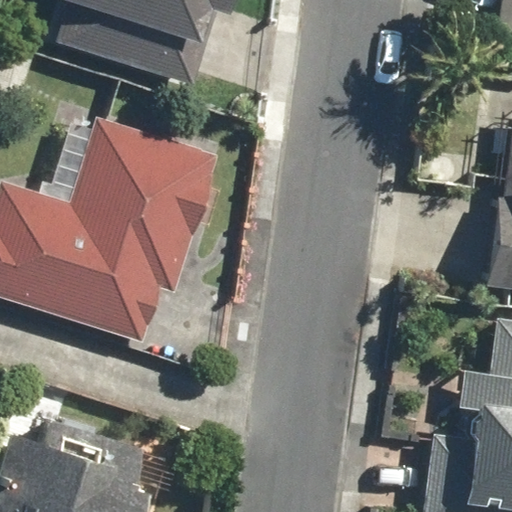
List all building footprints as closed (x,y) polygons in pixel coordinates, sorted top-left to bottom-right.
[(58,0),(47,38),(185,80),(208,3),(218,7),(220,0),(58,0)] [(511,0),(489,0),(486,27),(511,30),(511,0)] [(511,106),(502,105),(477,280),(511,285),(511,106)] [(0,295),(132,338),(150,283),(164,287),(208,152),(88,114),(61,199),(0,178),(0,295)] [(510,511),(511,507),(511,506),(511,318),(482,315),(477,370),(461,368),(454,441),(421,437),(413,511),(510,511)] [(130,511),(135,499),(96,487),(105,456),(4,426),(0,440),(0,511),(130,511)]
